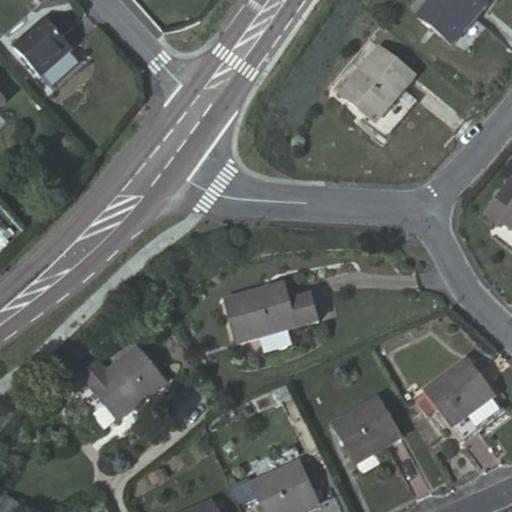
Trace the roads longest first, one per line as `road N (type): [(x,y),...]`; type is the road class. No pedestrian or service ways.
road 1 (residential): [(177,177),(217,197),(423,208)]
road 2 (secondary): [(0,342),(120,244),(177,177)]
road 3 (secondary): [(144,148),(0,305)]
road 4 (residential): [(511,340),(450,267),(423,208)]
road 5 (residential): [(423,208),(511,103)]
road 6 (residential): [(103,0),(190,91)]
